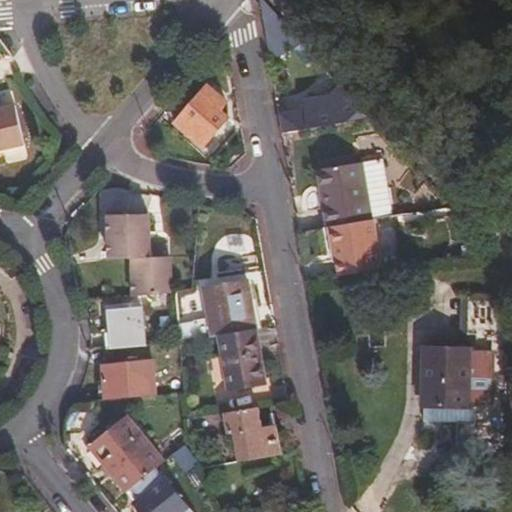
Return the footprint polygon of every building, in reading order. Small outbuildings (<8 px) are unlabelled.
[(229,102),(209,84),(177,122),(205,146),(230,118),(222,111),(229,102)] [(297,102),(298,113),(328,107),(327,98),(297,102)] [(298,113),(283,116),(286,134),(355,122),(351,103),(328,107),(298,113)] [(24,104),(0,110),(0,152),(35,142),(24,104)] [(346,167),(364,164),(363,154),(344,157),(346,167)] [(376,220),(392,218),(382,161),(364,164),(346,167),(320,172),(330,228),(376,220)] [(140,297),(177,291),(172,253),(155,254),(149,217),(112,220),(113,238),(120,237),(123,258),(135,257),(140,297)] [(385,270),(376,220),(330,228),(334,251),(339,250),(341,260),(344,276),(385,270)] [(120,237),(113,238),(115,258),(123,258),(120,237)] [(225,283),(258,328),(252,303),(248,279),(225,283)] [(258,328),(225,283),(209,287),(217,335),(223,334),(230,390),(256,388),(257,382),(265,381),(261,355),(258,328)] [(120,311),(124,349),(154,344),(149,308),(120,311)] [(474,349),(428,348),(428,404),(473,404),(474,349)] [(105,379),(108,399),(160,393),(156,362),(111,369),(112,378),(105,379)] [(186,374),(184,362),(167,363),(171,391),(187,388),(186,374)] [(266,427),(261,403),(229,407),(235,436),(244,437),(248,461),(283,456),(277,426),(266,427)] [(195,511),(160,467),(166,463),(132,418),(96,446),(129,490),(135,487),(142,498),(139,502),(146,511),(195,511)]
